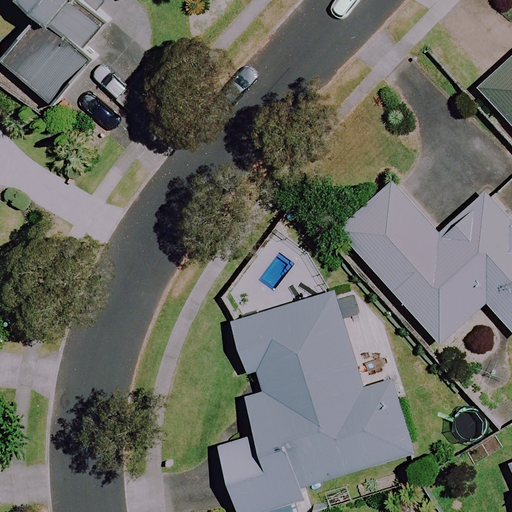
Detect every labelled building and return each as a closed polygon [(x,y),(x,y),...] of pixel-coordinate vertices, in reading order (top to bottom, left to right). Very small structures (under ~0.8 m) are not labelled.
[(114,0),(128,0),(131,2),(133,0),(22,0),(44,17),(87,54),(90,50),(112,25),(101,16),(114,0)] [(87,54),(44,17),(7,60),(59,105),(96,62),(87,54)] [(511,66),(487,89),(511,116),(511,66)] [(440,232),(397,184),(345,230),(445,343),(492,301),(511,323),(511,213),(489,188),(440,232)] [(367,389),(338,291),(239,321),(261,395),(250,398),(261,435),(224,446),(243,511),(260,511),(305,499),(302,487),(415,454),(394,381),(367,389)] [(511,511),(511,469),(481,483),(493,511),(511,511)]
